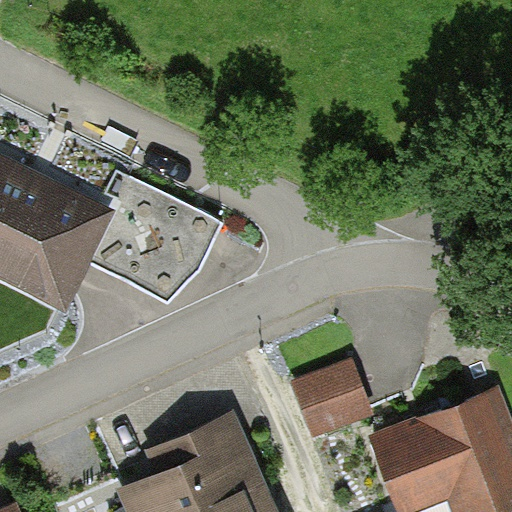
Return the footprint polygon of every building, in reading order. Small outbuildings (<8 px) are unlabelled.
[(105,209),(0,158),(0,242),(27,255),(21,265),(71,291),(90,248),(179,292),(202,269),(226,221),(123,172),(105,209)] [(352,361),(298,382),(317,429),(370,409),(352,361)] [(511,511),(511,389),(384,437),(411,511),(436,511),(476,497),(481,511),(511,511)] [(272,511),(231,422),(163,453),(171,471),(91,508),(92,511),(272,511)] [(22,511),(52,511),(48,502),(22,511)]
